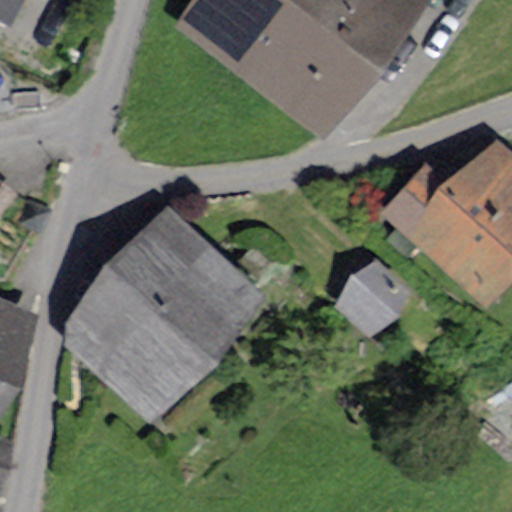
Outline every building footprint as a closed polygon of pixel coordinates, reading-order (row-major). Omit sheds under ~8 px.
[(20,0),(0,0),(0,5),(14,13),(20,0)] [(422,0),(193,0),(180,19),(329,128),(422,0)] [(511,285),(511,144),(503,136),(455,187),(433,167),(393,209),(494,304),(511,285)] [(0,215),(18,194),(0,178),(0,215)] [(272,301),(175,211),(72,316),(71,341),(159,420),(272,301)] [(378,259),(338,301),(372,332),(412,290),(378,259)] [(0,417),(39,310),(0,295),(0,417)]
